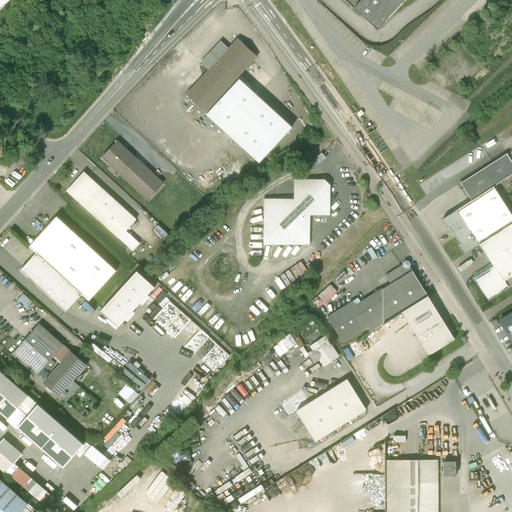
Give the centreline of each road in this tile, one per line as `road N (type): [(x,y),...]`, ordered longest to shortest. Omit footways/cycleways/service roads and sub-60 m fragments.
road 1 (tertiary): [(511,379),(425,239),(252,0)]
road 2 (unclassified): [(54,156),(197,0)]
